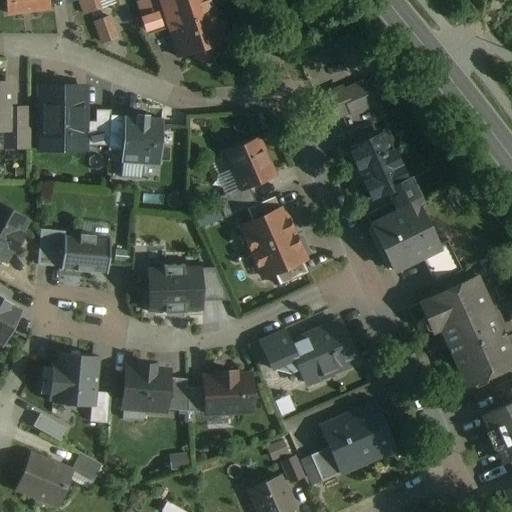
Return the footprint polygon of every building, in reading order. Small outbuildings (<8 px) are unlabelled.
[(46,0),(4,0),(6,14),(48,9),(46,0)] [(77,0),(83,14),(99,8),(95,0),(77,0)] [(130,16),(122,0),(118,0),(112,3),(120,21),(130,16)] [(223,42),(209,0),(157,0),(177,57),(223,42)] [(113,13),(95,20),(104,43),(122,36),(113,13)] [(363,83),(342,92),(340,88),(318,99),(328,121),(348,111),(350,115),(373,105),(363,83)] [(11,85),(0,85),(0,129),(3,129),(11,129),(11,111),(11,85)] [(84,88),(41,88),(41,140),(60,140),(60,150),(84,150),(83,147),(84,123),(84,88)] [(27,111),(11,111),(11,129),(3,129),(3,147),(27,147),(27,111)] [(83,147),(107,147),(108,139),(110,116),(110,111),(96,111),(96,123),(84,123),(83,147)] [(147,116),(135,115),(135,118),(123,117),(121,140),(120,152),(119,163),(158,166),(162,120),(147,119),(147,116)] [(123,117),(110,116),(108,139),(121,140),(123,117)] [(395,157),(385,136),(349,153),(370,199),(387,191),(397,213),(397,214),(416,205),(420,203),(409,179),(405,181),(394,158),(395,157)] [(121,140),(108,139),(107,147),(107,151),(120,152),(121,140)] [(273,175),(257,140),(224,154),(239,189),(239,190),(247,186),(273,175)] [(239,189),(215,199),(224,218),(244,209),(255,205),(247,186),(239,190),(239,189)] [(255,205),(244,209),(250,222),(279,210),(273,197),(255,205)] [(416,205),(397,214),(397,213),(369,227),(391,270),(437,247),(416,205)] [(0,259),(2,260),(4,261),(11,248),(14,249),(21,236),(19,234),(26,221),(0,206),(0,259)] [(250,222),(239,227),(250,252),(292,234),(281,209),(279,210),(250,222)] [(36,266),(60,268),(63,237),(65,237),(65,232),(40,230),(36,266)] [(292,234),(250,252),(261,277),(272,273),(301,260),(303,259),(292,234)] [(60,268),(60,270),(90,273),(90,272),(107,273),(110,241),(93,239),(94,236),(80,235),(79,238),(65,237),(63,237),(60,268)] [(447,247),(421,260),(433,283),(459,270),(447,247)] [(301,260),(272,273),(278,286),(307,273),(301,260)] [(201,267),(146,268),(147,312),(202,311),(201,267)] [(488,306),(474,277),(456,285),(457,286),(426,300),(418,304),(423,316),(425,315),(431,329),(429,330),(430,332),(439,328),(440,331),(442,330),(448,343),(446,344),(457,368),(459,368),(465,381),(463,382),(465,387),(511,365),(511,362),(511,363),(506,351),(508,351),(502,338),(500,339),(496,332),(499,331),(493,318),(491,319),(486,307),(488,306)] [(0,346),(1,347),(21,311),(10,305),(11,304),(0,297),(0,346)] [(288,343),(287,343),(290,351),(297,368),(305,384),(355,361),(338,321),(288,343)] [(282,329),(256,341),(266,361),(290,351),(287,343),(288,343),(282,329)] [(290,351),(266,361),(269,368),(291,374),(291,371),(297,368),(290,351)] [(97,368),(53,363),(49,401),(74,404),(93,406),(97,368)] [(139,369),(125,368),(121,403),(142,405),(142,409),(163,411),(164,409),(167,378),(167,371),(152,370),(153,366),(140,365),(139,369)] [(233,372),(217,373),(218,377),(202,377),(204,410),(204,414),(250,411),(248,375),(233,376),(233,372)] [(184,379),(167,378),(164,409),(186,411),(185,387),(184,379)] [(202,386),(185,387),(186,411),(204,410),(202,386)] [(511,388),(495,395),(501,408),(511,403),(511,388)] [(74,404),(49,401),(48,413),(73,416),(74,404)] [(511,403),(501,408),(482,417),(503,463),(511,459),(511,403)] [(374,405),(319,428),(327,448),(338,472),(393,448),(374,405)] [(35,425),(62,438),(68,425),(41,412),(35,425)] [(327,448),(309,456),(320,480),(338,472),(327,448)] [(100,465),(79,453),(72,466),(93,478),(100,465)] [(70,471),(29,454),(15,489),(56,506),(70,471)] [(295,511),(279,476),(247,490),(257,511),(295,511)]
